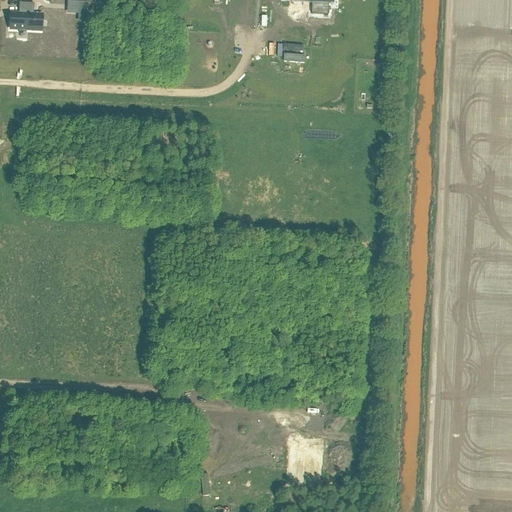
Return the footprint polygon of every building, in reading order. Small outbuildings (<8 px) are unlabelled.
[(335,0),(292,0),(292,4),(313,5),(312,16),(329,17),(329,15),(330,16),(330,10),(329,10),(329,6),(335,6),(335,0)] [(68,3),(68,13),(87,14),(88,4),(68,3)] [(34,5),(19,4),(18,12),(20,12),(20,16),(11,15),(11,21),(10,31),(13,31),(18,32),(18,34),(26,34),(26,32),(34,32),(35,16),(33,16),(34,5)] [(330,171),(313,171),(311,198),(329,199),(330,171)] [(295,444),(295,446),(294,450),(297,450),(296,464),(291,464),(290,474),(294,474),(294,477),(296,477),(295,483),(293,483),(293,484),(306,485),(307,475),(316,475),(317,465),(307,464),(308,447),(308,444),(295,444)]
